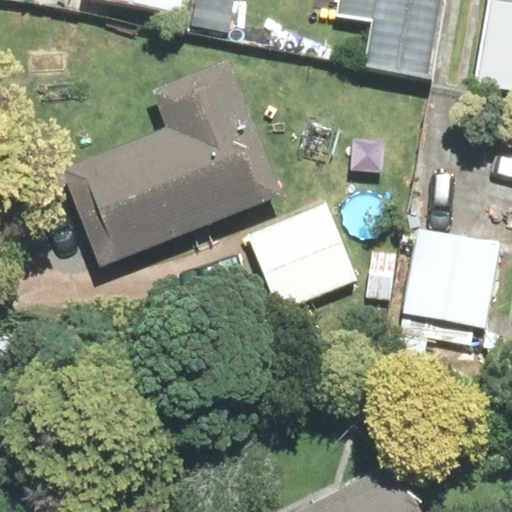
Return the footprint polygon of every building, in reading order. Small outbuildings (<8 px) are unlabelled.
[(196,0),(91,0),(91,7),(193,21),(196,0)] [(453,0),(381,0),(371,78),(442,87),(453,0)] [(511,6),(483,3),(472,96),(511,100),(511,6)] [(292,201),(239,65),(162,94),(177,135),(87,170),(123,265),(292,201)] [(333,201),(251,237),(286,319),(369,285),(333,201)] [(508,249),(424,234),(409,321),(493,336),(508,249)] [(26,328),(0,337),(0,425),(53,407),(26,328)] [(432,511),(408,463),(311,511),(432,511)]
